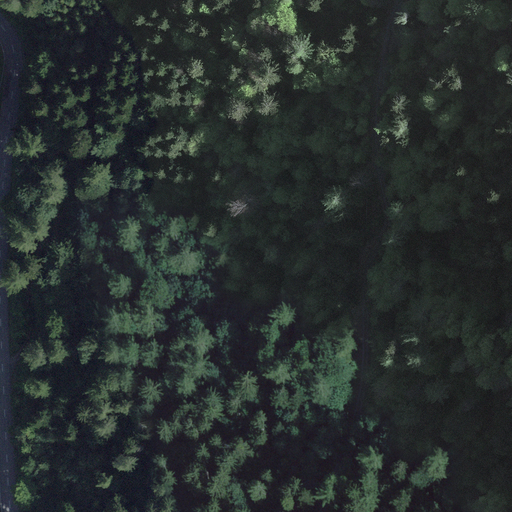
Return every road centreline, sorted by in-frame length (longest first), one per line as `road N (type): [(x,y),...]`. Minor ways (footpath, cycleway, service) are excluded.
road 1 (track): [(322,511),(357,401),(368,329),(365,259),(390,217),(374,159),(386,37),(398,0)]
road 2 (tertiary): [(0,246),(9,511)]
road 3 (tertiary): [(0,22),(13,48),(14,77),(0,228)]
